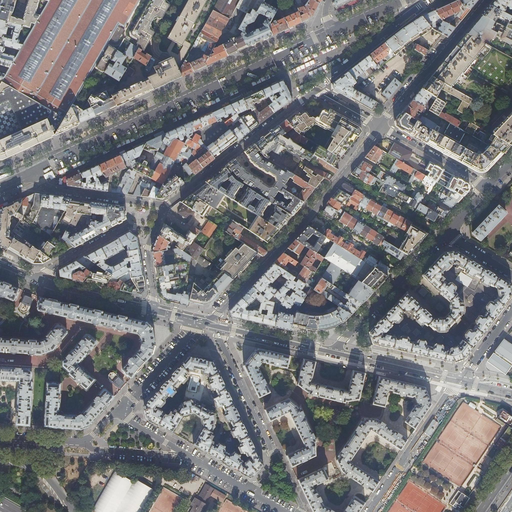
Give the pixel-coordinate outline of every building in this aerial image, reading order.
[(0,0),(1,0),(0,3),(0,19),(24,25),(30,27),(31,22),(36,23),(40,15),(35,14),(39,0),(44,0),(49,1),(49,0),(0,0)] [(49,0),(49,1),(40,15),(36,23),(23,45),(13,62),(10,67),(6,74),(4,78),(5,79),(3,82),(13,87),(23,93),(34,100),(64,118),(72,103),(94,66),(107,44),(110,38),(119,23),(125,26),(140,0),(49,0)] [(149,0),(131,31),(132,34),(139,38),(139,39),(140,39),(136,46),(139,48),(142,50),(144,51),(155,32),(151,30),(150,26),(155,17),(158,16),(163,19),(170,5),(166,2),(165,0),(149,0)] [(190,0),(170,36),(173,38),(167,50),(171,59),(161,64),(159,62),(156,59),(147,76),(149,80),(150,83),(151,83),(153,89),(160,85),(176,78),(182,75),(180,70),(179,70),(178,68),(192,43),(184,38),(205,0),(190,0)] [(199,69),(206,66),(205,63),(213,49),(221,35),(234,11),(236,8),(240,0),(218,0),(193,46),(197,48),(198,46),(197,46),(200,41),(199,41),(201,37),(210,42),(203,57),(188,63),(187,60),(186,59),(180,70),(182,75),(182,77),(188,74),(199,69)] [(240,0),(236,8),(247,14),(250,8),(244,5),(247,0),(240,0)] [(263,0),(255,0),(251,9),(257,12),(263,2),(263,0)] [(295,0),(297,6),(301,22),(309,19),(312,17),(314,16),(317,10),(319,4),(314,0),(295,0)] [(466,7),(463,5),(461,4),(458,0),(457,0),(447,5),(437,9),(437,10),(434,11),(440,20),(455,28),(457,25),(465,16),(470,9),(466,7)] [(458,0),(461,4),(463,5),(466,3),(467,4),(466,7),(470,9),(476,3),(478,0),(458,0)] [(511,0),(494,0),(490,6),(503,13),(505,9),(505,8),(506,4),(509,5),(508,7),(509,8),(510,9),(511,8),(511,7),(511,15),(511,17),(511,0)] [(250,8),(247,14),(238,29),(242,31),(241,33),(242,36),(247,47),(250,46),(259,41),(272,36),(268,26),(270,23),(276,12),(277,9),(263,2),(257,12),(251,9),(250,8)] [(301,22),(297,6),(293,8),(295,13),(284,18),(289,28),(295,25),(301,22)] [(503,13),(490,6),(488,7),(484,12),(482,15),(495,22),(499,24),(500,24),(502,25),(511,30),(511,17),(509,16),(506,14),(503,13)] [(277,9),(276,12),(278,16),(279,16),(280,16),(282,19),(278,21),(277,20),(270,23),(268,26),(272,36),(281,31),(286,29),(289,28),(284,18),(279,7),(277,9)] [(233,15),(234,11),(221,35),(229,30),(234,22),(233,19),(233,16),(233,15)] [(434,11),(429,13),(422,17),(430,28),(432,29),(442,34),(447,37),(450,34),(455,28),(440,20),(434,11)] [(499,29),(493,26),(495,22),(482,15),(478,20),(474,24),(495,37),(496,36),(499,37),(501,38),(501,39),(503,40),(503,41),(505,42),(506,41),(508,42),(507,43),(510,45),(510,44),(511,44),(511,30),(502,25),(499,29)] [(394,55),(412,41),(432,29),(430,28),(422,17),(414,22),(406,27),(403,29),(400,31),(395,35),(388,41),(385,43),(394,55)] [(21,30),(23,29),(24,25),(0,19),(0,39),(19,44),(20,40),(19,38),(21,30)] [(117,41),(126,27),(125,26),(119,23),(110,38),(116,41),(117,41)] [(493,41),(495,37),(474,24),(470,29),(467,34),(479,40),(489,46),(492,40),(493,41)] [(511,58),(508,56),(489,46),(479,40),(467,34),(463,38),(451,53),(443,62),(435,72),(431,77),(450,87),(469,65),(480,74),(478,76),(501,90),(511,76),(511,58)] [(239,51),(247,47),(242,36),(234,39),(234,38),(230,39),(231,40),(213,49),(205,63),(206,66),(220,59),(230,55),(239,51)] [(128,66),(133,57),(139,48),(136,46),(125,38),(117,51),(112,60),(115,62),(113,65),(110,63),(105,72),(119,81),(122,77),(128,66)] [(19,44),(0,39),(0,58),(13,62),(23,45),(19,44)] [(387,60),(394,55),(385,43),(381,46),(373,52),(368,56),(377,68),(378,69),(381,65),(384,63),(383,61),(383,62),(381,60),(383,58),(385,59),(387,60)] [(413,47),(412,48),(424,55),(427,52),(428,51),(415,43),(413,47)] [(112,60),(117,51),(107,44),(94,66),(105,72),(110,63),(108,62),(110,58),(112,60)] [(141,52),(142,50),(139,48),(133,57),(145,65),(143,68),(147,76),(156,59),(147,53),(145,55),(141,52)] [(362,60),(357,65),(367,78),(372,73),(370,69),(369,68),(371,66),(373,67),(375,69),(377,68),(368,56),(362,60)] [(13,62),(0,58),(0,77),(3,79),(4,78),(6,74),(0,72),(0,64),(0,65),(10,67),(13,62)] [(352,68),(347,72),(356,83),(357,85),(367,78),(357,65),(352,68)] [(128,66),(122,77),(125,79),(128,74),(130,75),(134,69),(128,66)] [(353,85),(356,83),(347,72),(340,77),(333,83),(333,86),(333,89),(340,93),(350,99),(355,90),(353,88),(353,85)] [(472,99),(450,87),(431,77),(430,78),(426,83),(421,88),(436,97),(441,89),(462,101),(457,110),(463,114),(472,99)] [(381,94),(388,99),(392,94),(398,87),(401,83),(394,78),(381,94)] [(153,90),(153,89),(151,83),(150,83),(149,80),(146,81),(145,79),(141,82),(140,81),(134,83),(135,84),(126,89),(125,87),(118,91),(118,92),(112,95),(113,98),(117,106),(121,105),(125,103),(130,100),(135,98),(139,96),(143,94),(149,92),(153,90)] [(261,90),(265,98),(266,99),(268,98),(268,97),(269,96),(271,100),(273,102),(269,105),(274,113),(284,105),(292,99),(283,80),(276,83),(272,85),(261,90)] [(13,87),(3,82),(0,87),(0,159),(2,159),(4,158),(10,155),(20,151),(30,146),(54,135),(64,118),(34,100),(23,93),(13,87)] [(436,97),(421,88),(416,95),(412,100),(426,109),(450,123),(458,127),(461,122),(447,114),(446,115),(440,112),(446,104),(436,97)] [(260,101),(265,98),(261,90),(257,92),(251,95),(246,97),(243,98),(249,113),(250,113),(255,108),(254,105),(255,103),(256,102),(257,104),(261,102),(260,101)] [(361,94),(355,90),(350,99),(353,101),(364,106),(371,111),(374,107),(376,108),(379,104),(366,96),(367,94),(362,92),(361,94)] [(93,97),(92,94),(88,100),(90,104),(91,107),(96,116),(99,115),(104,112),(117,106),(113,98),(110,99),(106,91),(93,97)] [(237,101),(230,104),(237,114),(240,113),(241,114),(242,117),(249,113),(243,98),(237,101)] [(426,109),(412,100),(409,103),(402,112),(412,118),(416,120),(417,121),(420,123),(430,129),(433,131),(433,130),(437,125),(428,119),(428,120),(424,118),(422,120),(417,117),(418,115),(419,115),(419,114),(418,113),(419,112),(420,113),(421,111),(424,113),(426,109)] [(79,123),(76,117),(82,109),(72,103),(64,118),(54,135),(56,134),(57,133),(58,133),(61,132),(66,130),(74,126),(79,123)] [(221,109),(212,113),(218,122),(222,120),(221,118),(224,117),(224,118),(225,118),(226,118),(228,117),(229,117),(229,116),(228,115),(231,113),(233,117),(237,114),(230,104),(221,109)] [(258,112),(255,108),(250,113),(259,125),(266,119),(274,113),(269,105),(259,112),(258,112)] [(83,111),(82,109),(76,117),(79,123),(87,120),(96,116),(91,107),(83,111)] [(334,131),(342,116),(333,110),(330,109),(328,112),(324,110),(322,111),(318,117),(317,117),(314,118),(312,117),(311,118),(306,112),(303,112),(300,114),(298,111),(297,113),(290,118),(287,120),(293,128),(296,132),(303,136),(308,127),(315,122),(326,128),(327,127),(334,131)] [(412,118),(402,112),(398,117),(396,120),(395,120),(396,127),(409,134),(414,126),(408,122),(408,121),(409,119),(411,120),(412,118)] [(200,118),(192,122),(192,132),(201,129),(201,130),(198,131),(198,135),(196,134),(191,140),(188,138),(187,139),(185,143),(184,144),(191,147),(190,149),(189,148),(188,151),(186,152),(185,151),(187,147),(184,145),(179,153),(180,154),(189,159),(191,154),(192,154),(194,149),(196,144),(201,141),(225,123),(223,121),(222,121),(222,120),(218,122),(212,113),(207,115),(200,118)] [(259,125),(250,113),(249,113),(242,117),(240,118),(250,131),(254,128),(259,125)] [(511,113),(491,134),(510,145),(511,143),(511,113)] [(240,118),(237,114),(233,117),(230,118),(234,124),(238,121),(241,124),(237,127),(244,136),(247,134),(250,131),(240,118)] [(355,123),(342,116),(334,131),(324,148),(328,151),(340,158),(343,153),(360,134),(361,132),(359,127),(360,126),(355,123)] [(231,123),(233,126),(232,126),(233,127),(234,130),(231,131),(237,140),(238,141),(240,139),(244,136),(237,127),(234,124),(230,118),(225,123),(227,126),(231,123)] [(282,122),(279,125),(285,134),(293,128),(287,120),(286,119),(282,122)] [(418,126),(420,123),(417,121),(414,126),(409,134),(418,139),(426,144),(433,131),(430,129),(428,132),(426,131),(427,130),(426,129),(426,128),(423,126),(421,127),(421,128),(418,126)] [(148,168),(155,172),(149,181),(151,182),(153,180),(163,185),(171,169),(180,154),(179,153),(184,145),(184,144),(185,143),(181,141),(181,140),(181,141),(182,141),(183,140),(183,139),(184,139),(184,138),(183,135),(184,135),(187,139),(188,138),(192,135),(192,132),(192,122),(182,126),(174,130),(166,134),(166,135),(150,164),(148,168)] [(467,127),(464,131),(466,132),(472,136),(475,131),(478,133),(480,131),(486,134),(482,141),(485,143),(490,146),(502,154),(507,149),(510,145),(491,134),(470,122),(467,127)] [(231,131),(227,126),(225,123),(201,141),(205,146),(207,149),(214,158),(217,155),(222,151),(237,140),(231,131)] [(464,131),(458,127),(450,123),(444,134),(459,143),(466,132),(464,131)] [(289,138),(285,134),(279,125),(275,128),(259,140),(257,142),(254,144),(260,150),(263,155),(287,170),(294,174),(298,177),(303,170),(305,167),(308,162),(310,159),(313,155),(293,143),(289,138)] [(477,155),(433,130),(433,131),(426,144),(435,148),(453,158),(473,170),(476,171),(476,170),(478,170),(480,171),(482,171),(483,170),(485,170),(486,168),(487,169),(488,169),(491,166),(500,156),(502,154),(490,146),(482,154),(477,155)] [(139,158),(142,160),(143,159),(143,160),(145,159),(146,157),(145,155),(144,155),(147,151),(150,152),(149,153),(150,153),(149,154),(151,154),(151,153),(154,153),(148,163),(150,164),(166,135),(166,134),(154,139),(147,143),(140,156),(139,158)] [(195,152),(205,146),(201,141),(196,144),(194,149),(192,154),(194,157),(195,156),(197,155),(195,152)] [(132,149),(120,155),(125,164),(130,162),(133,169),(137,162),(135,158),(140,156),(147,143),(132,149)] [(396,159),(415,170),(425,176),(435,181),(462,197),(466,192),(468,191),(468,190),(467,184),(459,179),(456,177),(453,175),(429,163),(425,170),(417,165),(408,160),(410,157),(412,153),(394,143),(388,154),(396,159)] [(257,152),(260,150),(254,144),(249,148),(244,152),(250,159),(254,164),(268,173),(274,177),(275,181),(276,181),(273,186),(272,185),(268,186),(263,183),(263,182),(246,171),(241,166),(235,159),(225,167),(230,173),(233,171),(238,178),(239,177),(240,177),(244,180),(243,181),(255,189),(255,187),(260,190),(259,191),(267,197),(266,199),(271,203),(273,204),(276,199),(274,198),(278,191),(280,192),(283,188),(285,190),(287,186),(285,184),(290,177),(292,178),(294,174),(287,170),(286,172),(279,168),(278,169),(274,167),(275,166),(266,160),(265,161),(261,159),(262,158),(263,157),(261,155),(260,156),(257,152)] [(371,161),(375,164),(381,154),(384,156),(386,153),(378,148),(375,147),(374,146),(370,151),(364,157),(371,161)] [(195,156),(194,157),(203,168),(214,159),(214,158),(207,149),(204,152),(205,154),(202,157),(200,155),(196,158),(195,156)] [(186,163),(189,159),(180,154),(171,169),(173,172),(175,174),(180,166),(176,164),(178,162),(179,162),(180,160),(186,163)] [(194,157),(192,154),(191,154),(189,159),(186,163),(194,172),(195,174),(203,168),(194,157)] [(126,168),(125,164),(120,155),(110,160),(98,165),(106,177),(115,173),(116,175),(118,174),(117,172),(126,168)] [(314,155),(313,155),(310,159),(316,162),(335,173),(338,170),(326,163),(323,161),(318,158),(316,157),(314,155)] [(419,163),(410,157),(408,160),(417,165),(419,163)] [(139,158),(137,162),(133,169),(132,171),(130,175),(121,193),(127,194),(134,180),(133,180),(135,176),(136,176),(137,174),(135,174),(137,171),(139,172),(138,173),(145,176),(145,175),(149,178),(148,180),(149,181),(155,172),(148,168),(150,164),(148,163),(147,166),(145,165),(146,164),(146,161),(144,161),(143,161),(142,163),(141,162),(140,163),(139,162),(140,159),(142,160),(139,158)] [(412,175),(415,170),(396,159),(390,171),(395,174),(398,167),(404,171),(412,175)] [(369,166),(370,165),(364,162),(362,160),(360,163),(356,167),(375,178),(376,175),(367,170),(369,166)] [(319,169),(308,162),(305,167),(323,178),(329,181),(333,176),(327,174),(319,169)] [(189,176),(194,172),(186,163),(183,166),(189,176)] [(94,166),(89,169),(95,181),(94,189),(100,190),(107,191),(108,184),(108,182),(106,177),(98,165),(94,166)] [(286,212),(285,214),(281,212),(282,210),(275,205),(273,204),(271,203),(266,199),(248,187),(243,185),(235,179),(230,173),(225,167),(221,169),(212,177),(205,182),(208,184),(222,193),(233,200),(238,203),(258,216),(261,218),(266,221),(272,225),(275,221),(278,222),(274,226),(279,229),(286,222),(292,216),(286,212)] [(323,178),(305,167),(303,170),(305,171),(304,172),(307,173),(305,175),(310,178),(307,183),(314,188),(315,188),(318,184),(323,178)] [(353,171),(348,177),(366,188),(367,188),(369,184),(370,184),(373,183),(374,182),(375,180),(380,183),(380,184),(382,185),(383,183),(382,182),(380,181),(375,178),(356,167),(353,171)] [(85,171),(81,173),(83,177),(86,177),(86,182),(82,182),(81,188),(86,188),(94,189),(95,181),(89,169),(85,171)] [(168,176),(173,172),(171,169),(163,185),(161,188),(155,198),(160,199),(162,199),(179,186),(184,183),(180,178),(178,179),(176,175),(170,179),(168,176)] [(415,170),(412,175),(408,182),(410,184),(414,177),(418,178),(422,181),(425,176),(415,170)] [(74,176),(79,174),(77,171),(63,178),(64,185),(67,185),(66,179),(74,176)] [(121,193),(130,175),(126,172),(125,171),(120,181),(121,182),(117,189),(111,188),(112,185),(108,184),(107,191),(114,192),(121,193)] [(81,173),(79,174),(74,176),(66,179),(67,185),(72,186),(81,188),(82,182),(83,177),(81,173)] [(302,179),(298,177),(294,174),(292,178),(294,180),(293,181),(304,188),(299,194),(296,192),(296,191),(296,190),(293,188),(292,188),(291,189),(287,186),(285,190),(303,202),(308,196),(312,192),(314,188),(307,183),(301,179),(302,179)] [(387,175),(382,182),(383,183),(387,185),(388,185),(389,183),(394,185),(397,180),(391,177),(387,175)] [(432,188),(435,181),(425,176),(422,181),(425,182),(424,184),(426,185),(427,186),(429,187),(428,188),(427,190),(427,191),(429,193),(432,188)] [(406,186),(397,180),(394,185),(397,187),(396,190),(398,191),(401,193),(405,188),(406,186)] [(155,184),(151,182),(149,181),(147,185),(141,196),(144,197),(148,197),(151,192),(151,191),(153,187),(155,185),(155,184)] [(435,181),(432,188),(440,192),(456,203),(460,199),(462,197),(435,181)] [(141,196),(147,185),(141,182),(139,185),(138,185),(133,195),(141,196)] [(340,187),(338,189),(351,196),(355,190),(349,187),(344,183),(340,187)] [(159,184),(157,187),(155,185),(153,187),(151,191),(151,192),(148,197),(150,197),(153,198),(155,198),(161,188),(159,188),(161,185),(159,184)] [(212,207),(222,193),(208,184),(202,189),(193,195),(212,207)] [(396,190),(388,185),(387,185),(383,191),(387,194),(392,197),(393,196),(395,197),(398,191),(396,190)] [(356,187),(355,190),(351,196),(349,200),(346,204),(348,205),(350,202),(355,205),(352,210),(354,211),(358,205),(364,195),(366,192),(363,191),(362,194),(359,192),(357,191),(358,188),(356,187)] [(303,202),(285,190),(283,188),(280,192),(284,195),(284,197),(287,199),(289,198),(291,199),(291,201),(290,201),(288,204),(288,205),(286,206),(284,205),(284,202),(281,201),(279,201),(279,202),(276,199),(273,204),(275,205),(282,210),(286,212),(292,216),(297,210),(303,202)] [(349,200),(351,196),(338,189),(335,193),(331,198),(340,203),(341,202),(344,203),(346,199),(349,200)] [(414,190),(409,198),(419,203),(423,198),(424,196),(414,190)] [(408,197),(401,193),(398,191),(395,197),(394,199),(396,201),(398,198),(400,200),(402,201),(403,200),(406,202),(408,197)] [(455,205),(456,203),(440,192),(438,195),(439,195),(440,196),(440,197),(444,199),(442,203),(451,208),(455,205)] [(22,199),(21,205),(17,212),(23,216),(13,231),(16,234),(22,238),(33,222),(40,208),(42,194),(39,194),(35,193),(30,195),(22,199)] [(57,197),(42,194),(40,208),(33,222),(50,235),(60,218),(61,218),(61,217),(60,215),(54,214),(54,212),(55,212),(55,209),(62,210),(61,214),(62,215),(65,211),(71,200),(71,199),(57,197)] [(366,196),(364,195),(358,205),(365,208),(370,199),(372,196),(369,194),(367,197),(366,196)] [(183,203),(182,203),(195,212),(203,217),(206,212),(207,213),(212,207),(193,195),(189,198),(183,203)] [(409,198),(408,197),(406,202),(409,204),(408,206),(408,207),(409,208),(411,209),(412,208),(412,207),(416,209),(419,203),(409,198)] [(342,205),(340,203),(331,198),(330,199),(327,203),(326,204),(327,205),(336,210),(339,212),(343,214),(344,211),(344,210),(342,209),(341,210),(339,209),(342,205)] [(21,205),(22,199),(10,205),(1,209),(0,209),(0,214),(0,216),(0,217),(0,220),(0,222),(0,225),(0,244),(3,245),(8,249),(16,236),(11,233),(11,231),(13,231),(23,216),(17,212),(21,205)] [(373,200),(370,199),(365,208),(363,211),(366,213),(367,210),(371,211),(376,202),(373,200)] [(75,213),(81,201),(75,201),(71,200),(65,211),(66,212),(62,220),(69,224),(69,223),(71,220),(72,220),(75,213)] [(81,201),(75,213),(72,220),(71,220),(69,223),(73,225),(74,225),(75,226),(81,214),(83,214),(90,215),(90,214),(103,215),(107,216),(108,204),(98,203),(88,201),(82,200),(81,201)] [(189,220),(195,212),(182,203),(180,201),(175,205),(169,209),(177,214),(177,213),(189,220)] [(379,204),(376,202),(371,211),(376,215),(382,206),(379,204)] [(384,203),(382,206),(376,215),(382,218),(388,209),(386,208),(385,207),(387,204),(384,203)] [(426,207),(419,203),(416,209),(419,211),(418,213),(419,214),(421,214),(421,213),(423,214),(424,213),(427,215),(430,209),(426,207)] [(110,204),(108,204),(107,216),(112,227),(127,219),(125,212),(124,206),(118,206),(110,204)] [(426,207),(430,209),(443,217),(447,212),(449,210),(441,205),(439,205),(437,209),(428,204),(426,207)] [(332,216),(336,210),(327,205),(325,208),(324,211),(322,209),(319,212),(332,220),(333,219),(334,217),(332,216)] [(472,233),(479,240),(506,213),(498,206),(472,233)] [(391,211),(388,209),(382,218),(388,222),(394,212),(391,211)] [(430,209),(427,215),(424,220),(426,221),(428,218),(429,219),(432,220),(434,222),(436,218),(440,220),(443,217),(430,209)] [(344,211),(343,214),(341,217),(339,221),(346,225),(352,216),(344,211)] [(396,214),(394,212),(388,222),(394,225),(400,216),(396,214)] [(112,227),(107,216),(103,215),(102,217),(101,223),(93,222),(93,221),(90,220),(90,225),(92,225),(98,235),(106,230),(112,227)] [(226,216),(219,227),(225,231),(244,244),(258,253),(263,256),(267,252),(239,233),(244,227),(238,223),(238,224),(226,216)] [(266,221),(261,218),(258,216),(248,230),(261,238),(263,239),(267,242),(274,235),(279,229),(274,226),(272,225),(266,221)] [(358,220),(352,216),(346,225),(349,227),(353,229),(358,220)] [(403,217),(400,216),(394,225),(400,228),(406,219),(403,217)] [(489,233),(493,236),(508,220),(505,217),(489,233)] [(409,221),(406,219),(400,228),(406,232),(411,224),(412,223),(409,221)] [(209,236),(217,226),(209,220),(202,231),(197,227),(196,228),(201,232),(209,237),(209,236)] [(365,224),(358,220),(353,229),(356,231),(359,233),(365,224)] [(315,221),(311,228),(321,234),(323,231),(321,229),(323,226),(320,224),(315,221)] [(185,237),(164,223),(161,230),(159,235),(170,242),(178,248),(182,251),(188,243),(190,245),(199,231),(201,232),(196,228),(192,226),(189,231),(185,237)] [(371,228),(365,224),(359,233),(362,235),(365,238),(371,228)] [(416,227),(411,224),(406,232),(404,236),(406,237),(405,239),(402,243),(398,249),(404,253),(407,255),(412,250),(423,238),(427,233),(422,231),(416,227)] [(89,227),(78,233),(80,237),(81,237),(84,242),(90,239),(98,235),(92,225),(90,225),(88,225),(89,227)] [(301,234),(295,240),(304,245),(306,246),(308,248),(310,249),(317,253),(327,238),(321,234),(311,228),(308,226),(306,228),(301,234)] [(377,232),(371,228),(365,238),(369,240),(372,242),(377,232)] [(326,232),(323,231),(321,234),(327,238),(331,241),(334,236),(330,233),(331,231),(330,230),(328,229),(326,232)] [(45,243),(27,230),(22,238),(51,259),(57,256),(66,251),(69,249),(56,240),(54,238),(51,241),(48,239),(45,243)] [(70,233),(66,230),(62,237),(62,238),(73,247),(74,248),(78,246),(84,242),(81,237),(80,237),(78,233),(78,232),(72,235),(72,236),(72,237),(71,237),(68,236),(70,233)] [(118,238),(123,247),(126,245),(127,246),(126,246),(127,251),(139,249),(138,242),(137,237),(133,234),(129,231),(125,234),(118,238)] [(389,231),(384,240),(389,244),(391,245),(397,234),(391,231),(390,232),(389,231)] [(377,232),(372,242),(375,244),(378,246),(384,237),(377,232)] [(16,234),(16,236),(8,249),(13,252),(21,256),(33,263),(43,263),(51,259),(22,238),(16,234)] [(73,247),(62,238),(62,237),(61,236),(60,236),(60,235),(60,236),(59,236),(58,236),(56,240),(69,249),(71,248),(73,247)] [(169,244),(170,242),(159,235),(156,242),(152,252),(168,250),(168,247),(168,245),(169,244)] [(338,238),(334,236),(331,241),(335,243),(342,247),(345,243),(341,241),(343,238),(341,237),(339,236),(338,238)] [(124,249),(123,247),(118,238),(110,242),(101,247),(107,258),(124,249)] [(298,255),(304,245),(295,240),(291,245),(288,248),(298,255)] [(398,249),(391,245),(389,244),(384,240),(382,243),(386,246),(387,247),(385,250),(400,259),(404,253),(398,249)] [(194,243),(187,254),(191,257),(196,260),(199,256),(204,249),(194,243)] [(353,254),(342,247),(335,243),(325,259),(330,262),(344,271),(358,280),(374,290),(382,281),(387,276),(385,275),(375,268),(364,261),(353,254)] [(348,245),(345,243),(342,247),(353,254),(356,249),(353,247),(354,245),(351,244),(350,243),(348,245)] [(247,264),(250,261),(258,253),(244,244),(238,250),(236,248),(224,260),(216,267),(222,271),(226,273),(233,279),(238,274),(241,271),(245,266),(247,264)] [(94,251),(85,256),(94,263),(99,260),(100,262),(96,264),(97,265),(105,270),(111,274),(115,271),(112,266),(110,266),(105,263),(105,262),(106,261),(105,259),(106,259),(109,264),(111,265),(111,264),(110,263),(108,260),(107,258),(101,247),(94,251)] [(173,249),(168,250),(152,252),(153,260),(154,267),(157,267),(165,266),(163,252),(166,252),(166,254),(171,254),(170,253),(175,252),(188,262),(190,262),(191,257),(187,254),(182,251),(178,248),(173,249)] [(140,254),(139,249),(127,251),(127,255),(127,258),(123,258),(122,259),(123,259),(112,266),(115,271),(126,265),(125,261),(130,261),(130,262),(128,262),(128,264),(130,264),(141,262),(140,254)] [(293,259),(296,255),(287,249),(284,253),(293,259)] [(313,272),(323,257),(317,253),(310,249),(300,264),(301,264),(313,272)] [(361,252),(356,249),(353,254),(364,261),(365,258),(363,256),(365,253),(363,251),(362,250),(361,252)] [(376,324),(367,334),(368,338),(369,341),(372,341),(373,344),(379,345),(394,349),(408,352),(422,355),(432,358),(450,362),(453,363),(465,358),(474,346),(490,325),(506,304),(511,296),(509,284),(504,280),(479,265),(460,254),(456,251),(443,253),(438,258),(422,276),(425,278),(434,287),(444,296),(450,301),(450,313),(445,319),(434,318),(428,313),(419,304),(409,294),(406,292),(402,296),(389,310),(376,324)] [(110,259),(108,260),(110,263),(122,256),(121,253),(111,259),(110,259)] [(280,257),(274,263),(286,271),(288,268),(284,266),(288,261),(294,266),(297,262),(283,253),(280,257)] [(367,259),(365,258),(364,261),(375,268),(377,265),(375,264),(377,260),(374,258),(369,255),(367,259)] [(79,259),(76,261),(85,268),(90,271),(92,272),(97,265),(96,264),(94,263),(85,256),(79,259)] [(216,267),(199,256),(196,260),(191,257),(190,262),(187,272),(187,274),(193,275),(196,261),(210,270),(212,271),(213,271),(214,269),(220,272),(213,280),(208,276),(204,280),(207,282),(219,294),(223,290),(229,284),(233,279),(226,273),(222,271),(216,267)] [(385,266),(381,263),(382,262),(380,260),(377,265),(375,268),(385,275),(389,269),(385,266)] [(82,269),(85,268),(76,261),(70,264),(59,270),(60,276),(66,277),(72,279),(74,274),(75,271),(78,269),(77,268),(79,267),(82,269)] [(142,269),(141,262),(130,264),(131,267),(128,267),(126,265),(115,271),(111,274),(112,275),(115,276),(117,278),(128,272),(128,273),(130,273),(130,274),(131,278),(143,276),(142,269)] [(190,262),(188,262),(174,264),(170,265),(165,266),(157,267),(158,272),(159,277),(177,274),(183,273),(187,272),(190,262)] [(339,274),(340,272),(344,271),(330,262),(328,265),(322,274),(320,277),(321,277),(332,284),(333,285),(334,283),(334,281),(335,280),(336,280),(338,279),(340,277),(340,274),(339,274)] [(295,277),(286,271),(274,263),(270,267),(263,274),(270,282),(271,283),(281,273),(283,275),(282,276),(287,280),(283,286),(288,290),(289,290),(290,288),(296,291),(294,294),(303,300),(307,294),(301,291),(306,284),(298,279),(296,283),(293,281),(295,277)] [(320,277),(313,272),(301,264),(300,266),(302,268),(296,278),(298,279),(306,284),(313,289),(321,277),(320,277)] [(111,274),(105,270),(97,265),(92,272),(90,271),(86,277),(103,281),(108,282),(112,275),(111,274)] [(85,268),(82,269),(74,274),(72,279),(82,281),(83,281),(86,277),(90,271),(85,268)] [(177,274),(159,277),(158,277),(159,280),(159,283),(180,280),(179,277),(178,277),(177,274)] [(193,283),(195,276),(193,275),(187,274),(186,279),(185,283),(188,284),(187,291),(183,291),(182,293),(182,294),(180,301),(179,304),(183,305),(188,306),(189,301),(193,283)] [(268,284),(270,282),(263,274),(257,280),(252,286),(258,291),(260,293),(262,290),(265,293),(263,296),(267,300),(268,300),(273,295),(280,301),(278,304),(280,304),(281,304),(287,296),(284,294),(288,290),(283,286),(282,286),(277,291),(274,288),(273,289),(268,284)] [(113,278),(115,276),(112,275),(108,282),(107,283),(108,284),(107,287),(113,289),(119,290),(121,287),(123,282),(120,280),(118,283),(113,282),(113,278)] [(123,282),(121,287),(119,290),(129,292),(141,295),(146,291),(144,282),(143,276),(131,278),(131,279),(125,283),(123,281),(123,282)] [(330,287),(332,284),(321,277),(313,289),(319,293),(325,284),(330,287)] [(186,279),(184,279),(180,280),(159,283),(160,286),(160,289),(169,288),(174,287),(180,286),(184,285),(185,283),(186,279)] [(0,294),(1,296),(2,297),(4,297),(5,297),(13,300),(14,300),(15,297),(16,297),(18,292),(17,292),(18,290),(18,288),(0,280),(0,294)] [(368,297),(374,290),(358,280),(348,295),(361,304),(368,297)] [(194,283),(193,283),(189,301),(197,303),(202,305),(212,301),(214,299),(219,294),(207,282),(205,284),(207,286),(203,291),(196,284),(197,283),(195,282),(194,283)] [(179,293),(180,286),(174,287),(172,293),(171,299),(175,300),(180,301),(182,294),(182,293),(179,293)] [(256,293),(258,291),(252,286),(247,292),(241,298),(250,307),(252,307),(250,305),(256,298),(260,303),(267,300),(263,296),(260,293),(258,295),(256,293)] [(344,305),(342,302),(340,302),(341,301),(325,291),(323,291),(321,294),(339,306),(351,314),(356,309),(361,304),(348,295),(333,286),(331,290),(348,300),(348,302),(347,303),(346,303),(346,304),(346,305),(344,305)] [(169,288),(160,289),(161,291),(161,294),(165,298),(171,299),(172,293),(169,292),(169,288)] [(290,291),(287,296),(281,304),(287,309),(289,309),(294,303),(300,306),(304,300),(303,300),(294,294),(290,291)] [(20,311),(24,312),(26,311),(32,299),(31,298),(25,295),(24,296),(19,308),(20,311)] [(39,301),(37,307),(38,307),(38,309),(39,310),(48,313),(49,314),(51,314),(52,314),(53,314),(69,317),(70,318),(71,319),(72,319),(74,318),(93,323),(94,324),(96,325),(97,325),(98,324),(117,329),(118,329),(120,330),(121,330),(123,330),(138,334),(139,335),(140,336),(142,344),(141,346),(140,348),(132,357),(130,358),(129,359),(128,360),(128,362),(122,368),(122,370),(124,372),(128,376),(128,375),(130,377),(132,377),(152,354),(155,345),(152,329),(146,322),(105,312),(99,311),(86,308),(42,297),(40,299),(40,301),(39,301)] [(250,310),(250,307),(241,298),(236,303),(229,310),(231,316),(240,318),(247,320),(250,310)] [(267,300),(260,303),(258,311),(255,310),(255,309),(254,309),(254,310),(253,310),(253,311),(250,310),(247,320),(254,322),(262,323),(264,314),(264,312),(261,311),(261,309),(265,309),(267,300)] [(267,300),(265,309),(267,309),(266,314),(264,314),(262,323),(269,325),(275,326),(278,315),(271,314),(274,302),(268,300),(267,300)] [(351,314),(339,306),(336,310),(334,311),(330,313),(327,314),(322,316),(319,316),(314,316),(311,316),(304,314),(300,313),(297,311),(296,312),(295,313),(292,325),(298,327),(306,328),(311,329),(316,330),(319,330),(324,329),(328,328),(331,327),(333,327),(337,325),(340,323),(342,322),(345,320),(347,318),(351,314)] [(279,312),(278,315),(275,326),(284,328),(291,330),(292,325),(295,313),(296,312),(291,311),(290,314),(288,314),(279,312)] [(0,351),(11,352),(12,353),(13,353),(15,353),(16,353),(28,353),(30,354),(31,354),(33,354),(34,354),(41,354),(53,350),(58,344),(59,343),(60,342),(61,341),(61,340),(67,333),(67,331),(65,330),(65,329),(61,325),(61,326),(58,324),(57,325),(46,338),(39,341),(0,338),(0,351)] [(69,374),(86,390),(95,380),(88,374),(89,374),(82,368),(77,364),(87,353),(93,347),(96,343),(95,341),(89,335),(86,334),(63,361),(62,366),(70,372),(69,374)] [(511,344),(504,339),(498,347),(492,356),(489,361),(506,373),(511,364),(511,344)] [(251,382),(259,398),(270,393),(260,371),(259,371),(259,368),(258,367),(262,362),(263,363),(266,362),(266,363),(287,368),(290,356),(274,352),(258,348),(256,350),(256,349),(246,361),(244,363),(245,364),(243,366),(251,382)] [(201,417),(203,427),(202,431),(201,430),(193,445),(208,453),(222,461),(250,478),(263,465),(256,450),(245,427),(236,407),(229,392),(220,375),(214,361),(202,358),(189,355),(171,374),(154,394),(144,405),(146,417),(165,429),(173,433),(183,415),(183,416),(193,413),(201,417)] [(308,394),(345,403),(346,401),(347,401),(359,399),(365,373),(360,372),(352,370),(348,390),(311,382),(316,362),(303,359),(297,384),(307,392),(308,392),(308,394)] [(0,378),(16,380),(16,379),(20,380),(19,387),(19,386),(18,395),(19,395),(18,406),(17,406),(16,416),(17,416),(16,424),(22,425),(30,425),(33,381),(32,381),(32,372),(29,369),(0,366),(0,378)] [(108,378),(118,387),(119,387),(123,383),(123,381),(113,372),(110,373),(108,375),(108,378)] [(404,422),(415,429),(416,427),(431,404),(425,387),(379,376),(372,404),(385,407),(388,394),(386,394),(387,391),(388,390),(393,391),(392,392),(412,397),(414,396),(415,398),(414,398),(416,402),(417,402),(417,404),(415,405),(404,422)] [(80,428),(81,429),(88,426),(88,425),(89,425),(100,413),(103,409),(103,410),(109,403),(108,403),(113,398),(113,396),(105,389),(103,389),(81,414),(78,415),(63,414),(62,415),(60,415),(58,413),(58,410),(59,410),(60,402),(61,394),(60,394),(61,383),(57,383),(57,382),(52,382),(52,383),(48,383),(45,426),(55,427),(63,428),(63,427),(69,428),(80,429),(80,428)] [(286,455),(292,467),(315,456),(315,444),(314,442),(316,442),(300,407),(298,408),(298,406),(289,398),(264,410),(267,416),(270,421),(288,413),(304,447),(286,455)] [(342,472),(372,492),(379,481),(350,461),(371,431),(400,450),(408,439),(377,419),(364,418),(362,421),(338,456),(339,456),(337,460),(342,472)] [(358,511),(365,503),(355,495),(343,511),(336,511),(324,505),(321,500),(316,489),(314,489),(312,486),(313,484),(316,483),(317,485),(329,479),(323,467),(297,479),(304,494),(310,505),(312,511),(358,511)] [(140,511),(152,489),(135,480),(134,482),(113,472),(93,511),(140,511)] [(14,484),(16,485),(16,482),(25,483),(25,475),(24,475),(24,474),(10,473),(10,484),(14,484)] [(206,485),(197,499),(195,497),(190,505),(192,506),(192,507),(191,508),(189,507),(186,511),(201,511),(207,502),(211,496),(222,502),(225,496),(206,485)] [(462,493),(453,506),(455,507),(454,509),(454,510),(454,511),(460,511),(468,502),(467,501),(469,498),(462,493)]
